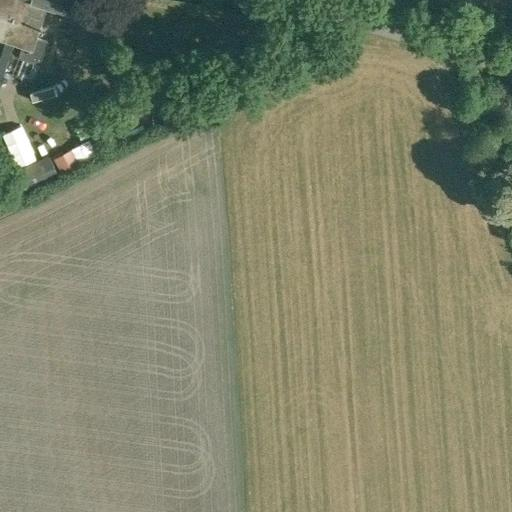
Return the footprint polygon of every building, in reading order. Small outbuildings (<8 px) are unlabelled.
[(47,39),(35,35),(45,4),(72,12),(75,0),(0,0),(0,37),(21,44),(18,55),(39,62),(47,39)] [(164,80),(151,85),(121,94),(131,124),(174,110),(164,80)] [(154,132),(169,126),(164,114),(149,120),(154,132)] [(63,177),(82,168),(72,149),(53,158),(63,177)] [(49,155),(28,165),(0,178),(0,206),(60,177),(49,155)]
